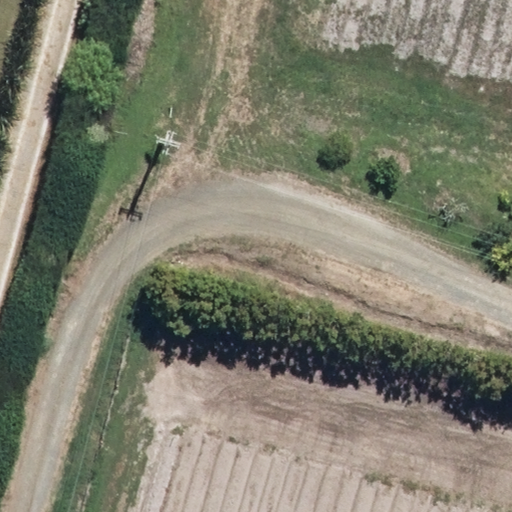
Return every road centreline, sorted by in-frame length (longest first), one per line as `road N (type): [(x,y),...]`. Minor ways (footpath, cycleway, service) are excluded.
road 1 (unknown): [(0,413),(69,302),(128,242),(186,227),(275,219),(511,299)]
road 2 (unknown): [(0,159),(42,0)]
